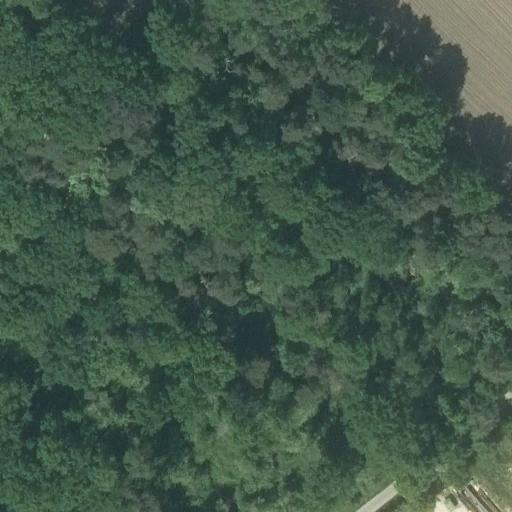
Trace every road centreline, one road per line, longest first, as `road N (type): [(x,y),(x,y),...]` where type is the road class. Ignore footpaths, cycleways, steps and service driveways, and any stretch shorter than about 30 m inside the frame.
road 1 (track): [(0,141),(175,0)]
road 2 (unclassified): [(511,398),(368,511)]
